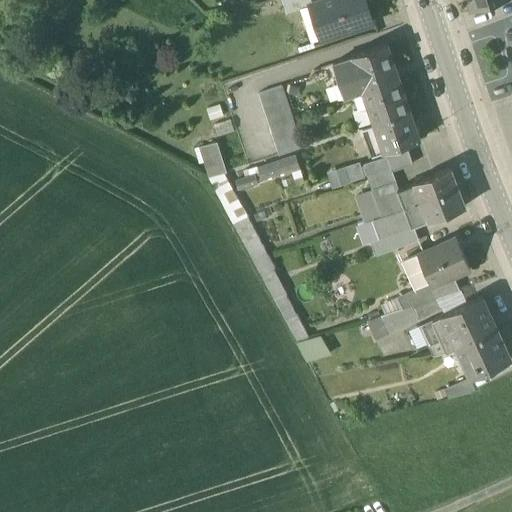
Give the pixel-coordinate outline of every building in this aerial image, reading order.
[(282,0),(286,12),(314,2),(314,1),(315,0),(282,0)] [(315,0),(314,1),(314,2),(325,37),(372,22),(364,0),(315,0)] [(468,0),(472,11),(505,0),(468,0)] [(387,43),(351,56),(351,57),(332,63),(333,65),(332,66),(336,79),(337,79),(338,81),(342,80),(347,93),(361,88),(373,123),(410,111),(387,43)] [(301,144),(281,85),(257,93),(277,152),(301,144)] [(410,111),(373,123),(383,151),(406,144),(419,139),(410,111)] [(373,123),(362,127),(372,155),(383,151),(373,123)] [(215,143),(200,147),(209,177),(223,173),(225,172),(215,143)] [(406,144),(385,151),(387,155),(391,169),(392,169),(412,163),(406,144)] [(295,154),(257,167),(262,179),(299,167),(295,154)] [(387,155),(362,163),(367,177),(368,177),(391,169),(387,155)] [(450,167),(412,182),(413,184),(399,189),(397,190),(404,207),(457,186),(450,167)] [(391,169),(368,177),(381,214),(404,207),(397,190),(399,189),(392,169),(391,169)] [(247,216),(223,173),(209,177),(208,177),(233,224),(247,216)] [(457,186),(404,207),(372,218),(379,236),(379,237),(413,224),(427,219),(427,220),(465,205),(458,186),(457,186)] [(247,216),(233,224),(252,257),(267,252),(247,216)] [(413,224),(379,237),(379,236),(371,239),(376,254),(419,239),(413,224)] [(456,236),(402,260),(414,288),(430,281),(432,285),(454,275),(470,268),(456,236)] [(275,267),(267,252),(252,257),(271,293),(282,287),(273,268),(275,267)] [(454,275),(432,285),(430,281),(414,288),(398,295),(403,307),(411,304),(432,297),(438,295),(438,296),(460,289),(454,275)] [(282,287),(271,293),(297,340),(308,336),(297,314),(296,314),(285,293),(286,293),(282,287)] [(460,289),(438,296),(443,307),(445,311),(465,302),(460,289)] [(438,295),(432,297),(411,304),(417,318),(443,307),(438,296),(438,295)] [(445,311),(441,313),(441,314),(456,346),(496,327),(481,295),(465,302),(445,311)] [(403,307),(368,318),(376,338),(417,318),(411,304),(403,307)] [(456,346),(441,314),(432,318),(447,350),(456,346)] [(447,350),(432,318),(420,324),(433,354),(443,352),(447,350)] [(496,327),(456,346),(470,377),(511,358),(496,327)] [(320,334),(297,341),(307,360),(330,352),(320,334)] [(467,378),(444,387),(448,396),(469,391),(471,390),(467,378)]
